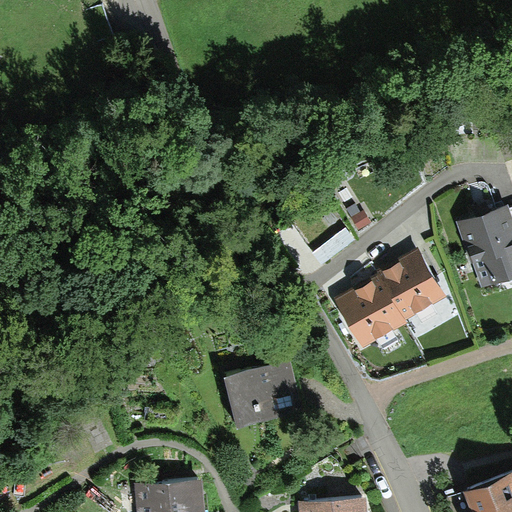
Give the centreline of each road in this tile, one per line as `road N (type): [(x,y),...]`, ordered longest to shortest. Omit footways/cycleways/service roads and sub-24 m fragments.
road 1 (residential): [(142,0),(235,206),(320,322),(418,511)]
road 2 (residential): [(142,439),(179,441),(206,459),(233,511)]
